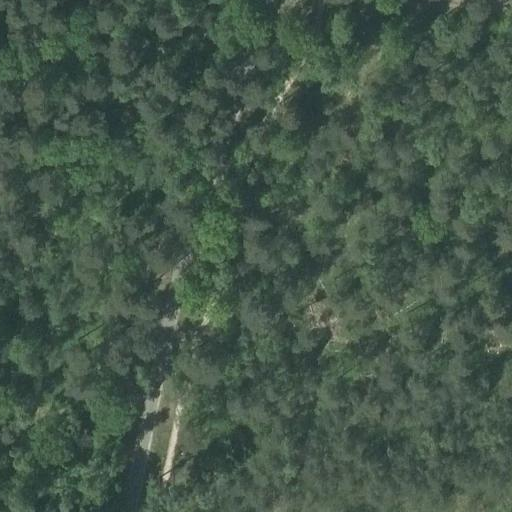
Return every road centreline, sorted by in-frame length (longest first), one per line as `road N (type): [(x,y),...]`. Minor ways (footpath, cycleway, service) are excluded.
road 1 (track): [(146,418),(268,0)]
road 2 (track): [(281,0),(511,11)]
